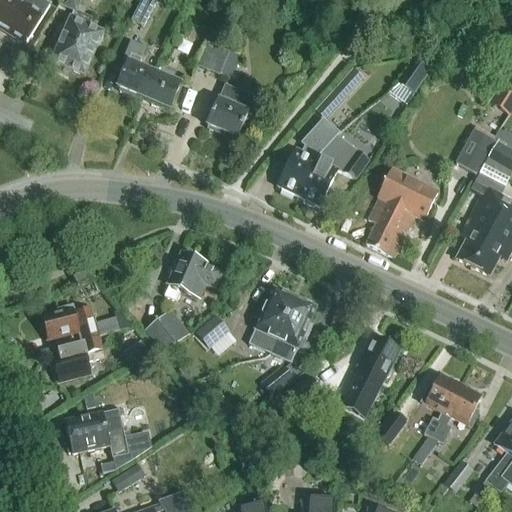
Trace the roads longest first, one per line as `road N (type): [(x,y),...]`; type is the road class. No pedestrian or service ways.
road 1 (tertiary): [(511,348),(245,226),(118,197)]
road 2 (tertiary): [(0,214),(67,195),(118,197)]
